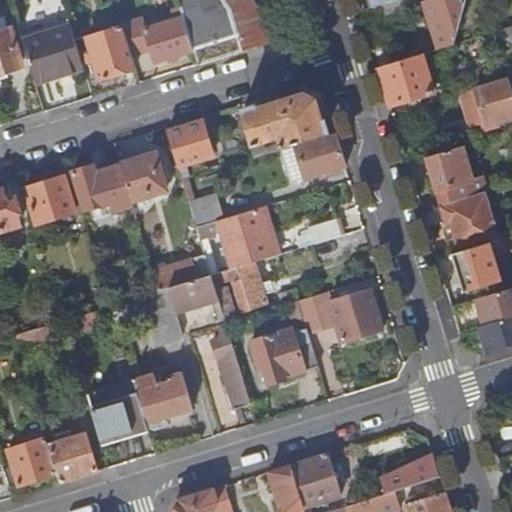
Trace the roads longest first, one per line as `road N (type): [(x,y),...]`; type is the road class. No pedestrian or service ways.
road 1 (residential): [(340,42),(444,395)]
road 2 (residential): [(340,42),(0,151)]
road 3 (residential): [(137,480),(444,395)]
road 4 (residential): [(444,395),(481,511)]
